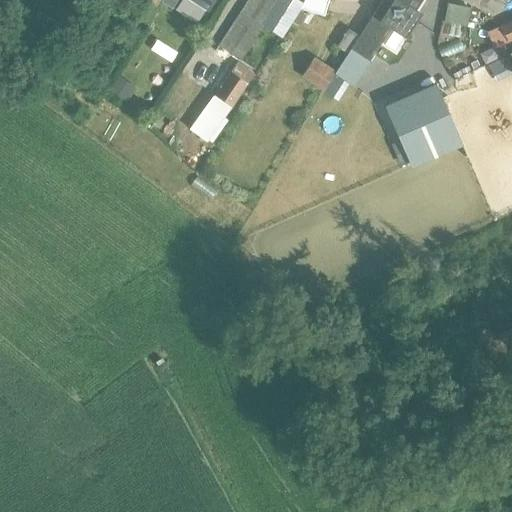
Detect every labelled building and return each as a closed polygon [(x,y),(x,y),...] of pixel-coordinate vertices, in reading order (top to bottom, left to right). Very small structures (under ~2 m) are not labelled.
[(160,2),(161,1),(160,0),(131,0),(128,7),(148,20),(160,2)] [(161,0),(161,1),(160,2),(171,9),(176,0),(161,0)] [(191,0),(206,9),(212,0),(191,0)] [(296,0),(247,0),(218,45),(240,60),(263,26),(280,38),(291,21),(301,3),(300,3),(296,0)] [(303,0),(301,3),(291,21),(298,26),(307,11),(323,15),(327,0),(303,0)] [(335,71),(334,73),(353,86),(369,61),(389,28),(404,38),(420,13),(414,9),(420,0),(391,0),(389,4),(382,0),(381,0),(358,36),(347,53),(335,71)] [(466,26),(469,8),(447,3),(443,21),(466,26)] [(511,20),(499,27),(507,44),(511,41),(511,20)] [(347,53),(358,36),(348,29),(336,46),(347,53)] [(486,60),(503,56),(500,45),(483,49),(486,60)] [(31,70),(37,58),(22,51),(16,64),(31,70)] [(300,77),(323,91),(334,73),(335,71),(313,56),(300,77)] [(206,142),(253,73),(236,61),(213,95),(213,94),(188,129),(206,142)] [(136,88),(118,76),(107,91),(125,104),(136,88)] [(436,84),(383,107),(398,140),(390,144),(400,166),(408,162),(411,169),(463,146),(436,84)] [(213,199),(223,187),(201,170),(192,183),(213,199)]
